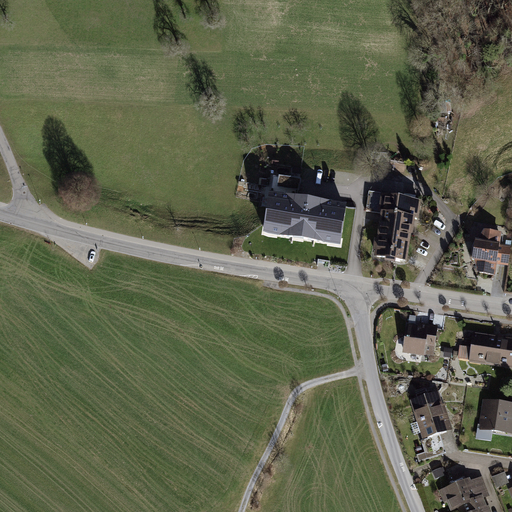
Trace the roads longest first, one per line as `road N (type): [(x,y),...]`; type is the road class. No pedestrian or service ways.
road 1 (unclassified): [(25,221),(165,256),(355,288)]
road 2 (unclassified): [(355,288),(382,416),(418,511)]
road 3 (track): [(242,511),(296,393),(370,368)]
road 4 (residential): [(355,288),(511,311)]
